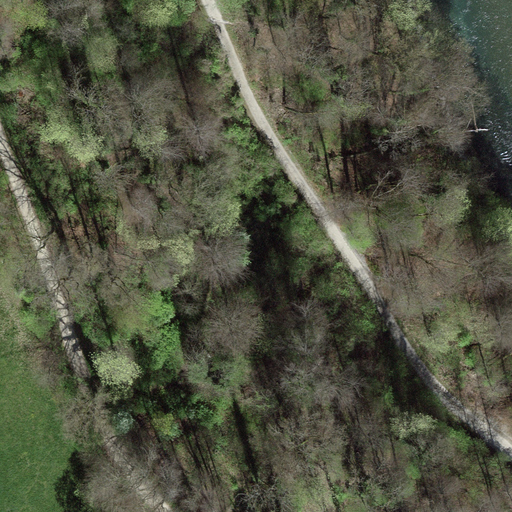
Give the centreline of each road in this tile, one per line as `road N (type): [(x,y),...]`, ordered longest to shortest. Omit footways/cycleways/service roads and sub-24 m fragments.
road 1 (track): [(203,0),(254,107),(406,346),(449,388),(511,426)]
road 2 (track): [(0,138),(105,428),(166,511)]
